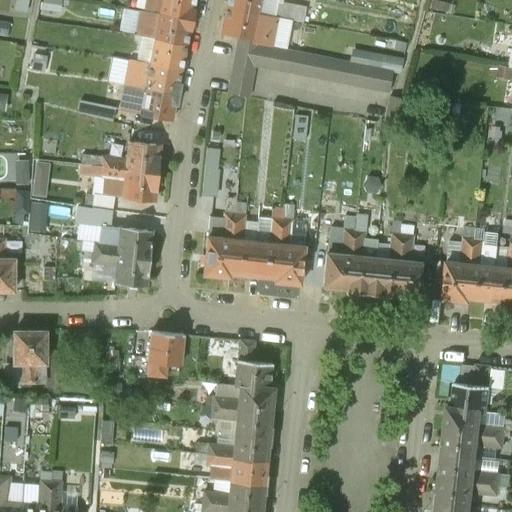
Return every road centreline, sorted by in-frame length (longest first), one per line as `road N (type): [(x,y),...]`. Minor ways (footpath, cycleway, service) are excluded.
road 1 (residential): [(166,312),(215,0)]
road 2 (residential): [(284,511),(304,321)]
road 3 (residential): [(411,511),(429,335)]
road 4 (residential): [(0,315),(166,312)]
road 5 (residential): [(166,312),(304,321)]
road 6 (residential): [(304,321),(324,330),(429,335)]
